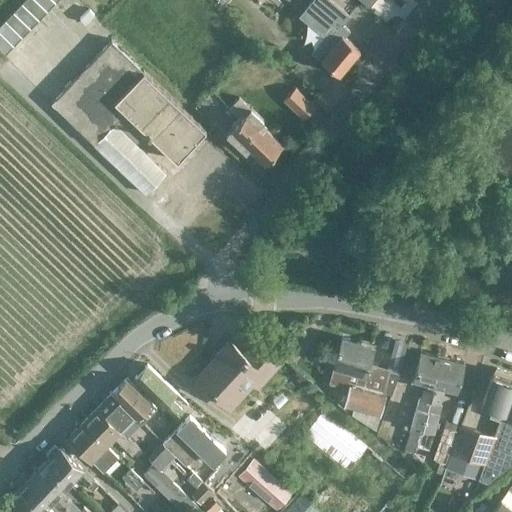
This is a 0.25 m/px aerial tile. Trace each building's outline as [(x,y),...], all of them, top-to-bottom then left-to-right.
[(54,0),(21,0),(4,19),(21,37),(54,0)] [(331,0),(311,0),(304,9),(313,17),(309,21),(326,35),(312,52),(338,73),(359,49),(344,36),(349,30),(341,23),(349,15),(331,0)] [(177,161),(206,130),(189,114),(111,40),(51,104),(145,194),(165,173),(113,124),(125,111),(177,161)] [(305,118),(316,107),(295,87),(284,99),(305,118)] [(264,163),(283,144),(261,123),(264,119),(252,108),(251,108),(240,97),(230,107),(242,118),(228,133),(246,150),(249,147),(264,163)] [(334,365),(330,382),(342,385),(338,401),(348,403),(346,412),(375,430),(380,412),(385,393),(390,395),(399,371),(388,368),(368,363),(373,346),(342,337),(334,365)] [(284,338),(275,349),(287,360),(297,348),(284,338)] [(195,376),(231,409),(254,384),(258,388),(281,363),(255,340),(243,354),(228,340),(195,376)] [(431,401),(442,357),(419,351),(410,384),(423,387),(421,397),(418,396),(410,427),(421,430),(417,446),(419,446),(428,410),(427,410),(429,400),(431,401)] [(442,357),(431,401),(440,403),(443,388),(457,391),(464,363),(442,357)] [(176,417),(183,410),(170,398),(176,392),(162,378),(146,365),(134,377),(176,417)] [(481,401),(480,404),(482,405),(482,404),(492,408),(489,416),(499,419),(502,412),(506,401),(507,402),(511,387),(511,377),(506,376),(507,372),(496,368),(494,372),(494,371),(492,370),(491,373),(492,373),(482,402),(481,401)] [(126,377),(111,392),(142,422),(156,407),(126,377)] [(97,406),(127,436),(142,422),(111,392),(97,406)] [(493,438),(484,463),(478,478),(485,481),(511,459),(511,404),(507,402),(506,401),(502,412),(499,419),(493,438)] [(83,421),(106,445),(114,437),(131,454),(138,447),(127,436),(97,406),(83,421)] [(428,410),(419,446),(429,449),(438,413),(428,410)] [(302,437),(346,472),(359,456),(376,470),(383,461),(366,447),(323,412),(302,437)] [(177,428),(200,450),(213,462),(225,450),(189,415),(177,428)] [(68,436),(90,459),(103,471),(118,456),(106,445),(83,421),(68,436)] [(445,464),(450,450),(458,429),(445,425),(432,459),(445,464)] [(459,426),(458,429),(450,450),(484,463),(493,438),(459,426)] [(163,442),(177,455),(186,464),(185,465),(199,478),(194,483),(197,486),(190,494),(200,503),(212,491),(204,483),(217,469),(206,459),(197,468),(190,461),(200,450),(177,428),(163,442)] [(167,466),(177,455),(163,442),(148,458),(153,463),(164,474),(169,468),(167,466)] [(98,483),(93,479),(93,478),(59,446),(45,461),(69,484),(78,475),(87,484),(87,485),(92,490),(98,483)] [(384,461),(405,479),(415,468),(394,449),(384,461)] [(477,480),(478,478),(484,463),(450,450),(445,464),(444,467),(477,480)] [(237,478),(271,507),(287,489),(253,460),(237,478)] [(62,492),(69,484),(45,461),(32,474),(71,511),(90,511),(84,506),(80,509),(62,492)] [(186,511),(194,503),(164,474),(153,463),(142,474),(181,511),(186,511)] [(121,476),(136,489),(144,481),(130,467),(121,476)] [(71,511),(32,474),(18,489),(42,511),(71,511)] [(346,511),(398,511),(397,511),(385,501),(393,492),(380,482),(374,477),(346,511)] [(331,482),(314,500),(321,507),(338,488),(331,482)] [(42,511),(18,489),(4,504),(12,511),(42,511)] [(215,511),(221,507),(212,498),(201,509),(204,511),(215,511)] [(489,511),(511,511),(511,507),(500,499),(489,511)] [(126,511),(117,503),(107,511),(126,511)]
